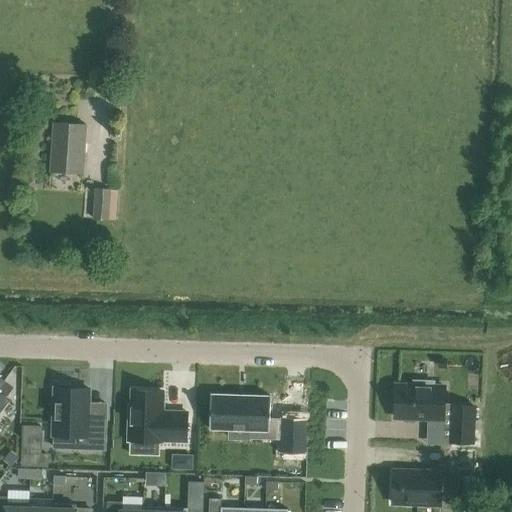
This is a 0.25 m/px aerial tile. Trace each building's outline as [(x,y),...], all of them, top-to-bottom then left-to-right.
[(55,123),(51,172),(83,174),(87,126),(55,123)] [(92,218),(108,220),(114,220),(116,190),(110,190),(110,189),(94,188),(92,218)] [(414,385),(397,384),(396,417),(444,419),(445,386),(433,386),(433,382),(414,381),(414,385)] [(55,386),(53,435),(55,435),(75,435),(74,448),(105,449),(106,418),(90,417),(90,403),(88,403),(89,387),(72,387),(72,383),(59,383),(59,386),(55,386)] [(130,407),(129,439),(131,440),(159,441),(161,441),(161,440),(186,440),(187,413),(169,412),(169,413),(162,413),(163,391),(133,390),(132,407),(130,407)] [(211,394),(210,428),(230,429),(230,437),(249,438),(249,429),(268,430),(268,436),(282,436),(283,419),(270,418),(271,396),(211,394)] [(475,406),(452,405),(450,441),(474,442),(475,406)] [(19,477),(31,478),(31,469),(19,468),(19,477)] [(31,478),(43,478),(43,469),(31,469),(31,478)] [(394,470),(393,503),(441,504),(442,472),(394,470)] [(154,472),(154,485),(166,485),(166,472),(154,472)] [(66,476),(54,475),(53,484),(65,485),(66,476)] [(245,476),(245,484),(257,484),(257,476),(245,476)] [(267,481),(266,489),(278,490),(279,482),(267,481)] [(6,511),(29,511),(30,502),(7,501),(6,511)] [(33,502),(30,502),(29,511),(52,511),(53,502),(51,503),(51,508),(32,507),(33,502)] [(52,511),(84,511),(84,510),(76,510),(76,503),(53,502),(52,511)] [(108,502),(108,511),(142,511),(122,510),(122,502),(108,502)]
